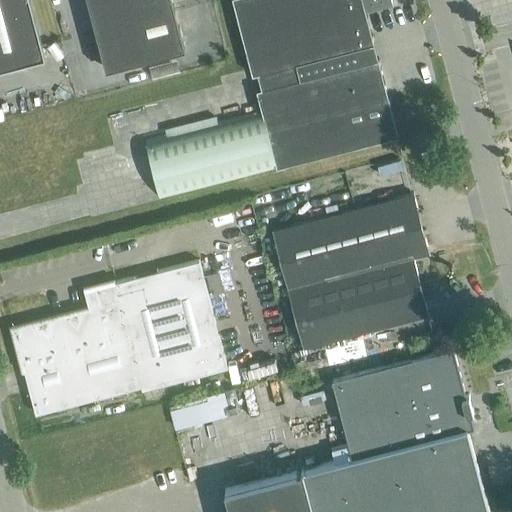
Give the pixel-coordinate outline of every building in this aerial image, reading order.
[(0,0),(0,70),(45,59),(29,0),(0,0)] [(88,0),(106,69),(185,48),(171,0),(88,0)] [(392,5),(390,0),(233,0),(253,75),(259,74),(263,89),(257,90),(262,112),(145,142),(160,199),(277,169),(277,167),(398,136),(378,59),(371,61),(367,46),(374,44),(365,12),(392,5)] [(304,347),(428,314),(413,257),(429,252),(413,194),(273,230),(304,347)] [(203,275),(199,260),(95,287),(99,302),(89,305),(90,309),(13,329),(35,414),(142,386),(143,389),(227,368),(208,296),(225,292),(220,271),(203,275)] [(488,511),(467,428),(473,426),(453,348),(429,354),(429,355),(332,380),(352,457),(305,469),(305,468),(224,489),(230,511),(488,511)] [(168,402),(175,426),(232,411),(225,387),(168,402)]
